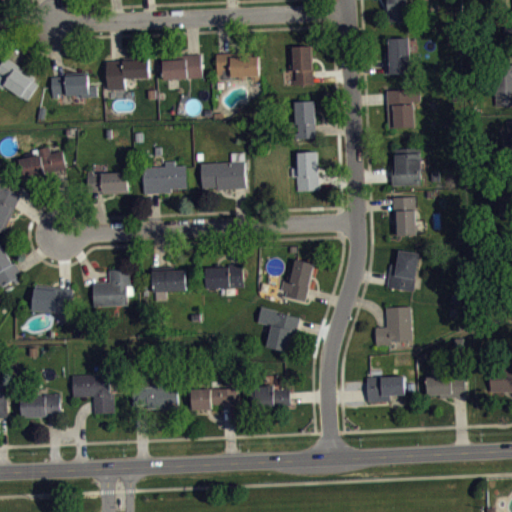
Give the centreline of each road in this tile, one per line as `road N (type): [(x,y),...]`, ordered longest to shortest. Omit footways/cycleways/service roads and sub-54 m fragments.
road 1 (tertiary): [(0,470),(511,446)]
road 2 (residential): [(328,454),(327,352),(354,260),(356,220),(347,0)]
road 3 (residential): [(58,232),(356,220)]
road 4 (residential): [(56,24),(348,10)]
